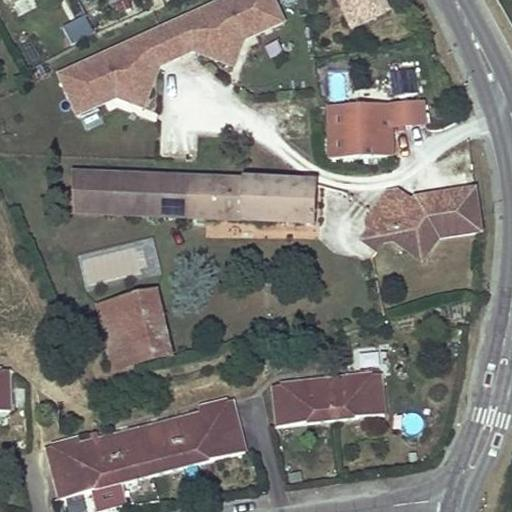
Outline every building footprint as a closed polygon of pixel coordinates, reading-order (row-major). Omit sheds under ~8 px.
[(160,67),(194,52),(220,61),(225,47),(241,52),(245,40),(247,34),(255,31),(257,34),(284,22),(274,0),(226,0),(61,78),(80,117),(107,104),(105,100),(113,97),(118,99),(131,104),(137,88),(151,93),(160,67)] [(338,0),(352,29),(373,19),(374,10),(385,4),(383,0),(338,0)] [(374,10),(373,19),(389,12),(385,4),(374,10)] [(87,22),(65,33),(72,46),(94,35),(87,22)] [(257,34),(255,31),(247,34),(245,40),(257,34)] [(235,67),(241,52),(225,47),(220,61),(235,67)] [(391,70),(392,97),(418,96),(417,69),(391,70)] [(145,109),(151,93),(137,88),(131,104),(145,109)] [(391,129),(390,107),(390,106),(329,107),(331,160),(393,158),(391,129)] [(404,107),(390,107),(391,129),(405,128),(404,107)] [(72,175),(73,213),(103,215),(103,176),(72,175)] [(103,176),(103,215),(315,226),(318,186),(103,176)] [(371,226),(388,238),(409,253),(418,242),(431,252),(440,240),(481,234),(475,191),(440,196),(441,203),(432,204),(431,197),(415,200),(413,203),(397,191),(388,193),(366,222),(371,226)] [(431,197),(432,204),(441,203),(440,196),(431,197)] [(371,226),(360,241),(376,252),(377,253),(388,238),(371,226)] [(418,242),(409,253),(422,264),(431,252),(418,242)] [(156,293),(98,307),(113,372),(171,359),(156,293)] [(8,371),(0,371),(0,413),(10,413),(8,371)] [(380,376),(273,387),(278,428),(385,417),(380,376)] [(79,440),(46,448),(60,501),(246,454),(232,401),(199,409),(201,415),(81,446),(79,440)]
